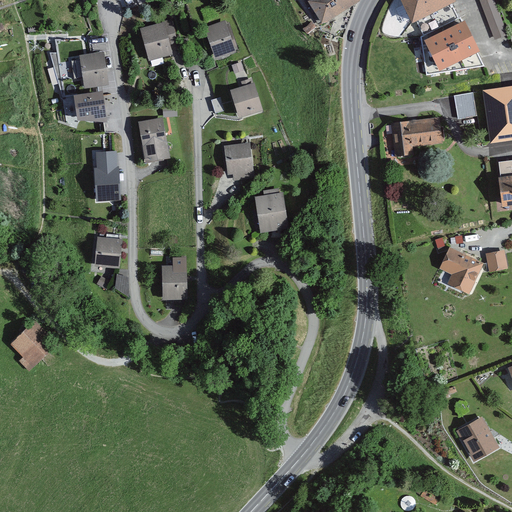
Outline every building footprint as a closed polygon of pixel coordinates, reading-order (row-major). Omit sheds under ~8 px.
[(358,3),(356,0),(307,0),(310,3),(307,5),(321,27),(358,3)] [(398,0),(411,26),(455,5),(452,0),(398,0)] [(174,36),(169,20),(161,22),(161,24),(138,31),(148,63),(173,55),(167,39),(174,36)] [(226,23),(203,31),(213,60),(236,51),(226,23)] [(479,55),(464,25),(424,45),(439,75),(479,55)] [(108,86),(102,53),(79,57),(85,90),(108,86)] [(233,64),(235,71),(243,70),(242,63),(233,64)] [(229,92),(238,119),(262,112),(253,85),(229,92)] [(511,87),(484,92),(492,145),(511,141),(511,87)] [(103,91),(74,95),(77,120),(108,122),(103,91)] [(473,92),(455,95),(459,118),(477,115),(473,92)] [(168,158),(161,118),(137,123),(144,163),(168,158)] [(441,145),(438,118),(390,124),(394,156),(412,154),(411,148),(441,145)] [(233,183),(255,179),(248,145),(223,149),(228,176),(232,175),(233,183)] [(97,168),(94,168),(96,202),(120,200),(117,151),(96,152),(97,168)] [(511,160),(498,162),(499,176),(497,176),(500,206),(511,204),(511,160)] [(287,229),(282,193),(254,197),(258,232),(287,229)] [(121,240),(96,238),(93,266),(119,268),(121,240)] [(437,268),(451,275),(446,284),(467,294),(482,264),(448,247),(437,268)] [(503,251),(485,254),(488,273),(506,270),(503,251)] [(28,264),(18,273),(23,277),(32,269),(28,264)] [(186,300),(185,266),(160,267),(161,301),(186,300)] [(126,297),(128,279),(115,275),(114,290),(126,297)] [(97,285),(105,289),(108,282),(100,278),(97,285)] [(56,346),(33,321),(10,343),(22,356),(17,361),(27,372),(56,346)] [(445,396),(455,393),(453,388),(443,391),(445,396)] [(499,448),(481,417),(456,432),(474,462),(499,448)]
